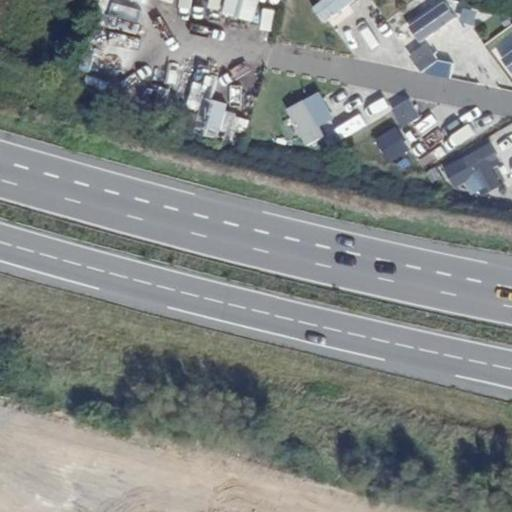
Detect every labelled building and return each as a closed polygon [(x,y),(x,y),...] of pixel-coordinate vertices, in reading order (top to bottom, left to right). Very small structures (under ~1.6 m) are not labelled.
[(320,0),(315,4),(328,21),(355,0),(320,0)] [(442,0),(432,0),(408,18),(424,39),(454,17),(464,30),(472,24),(456,3),(447,6),(442,0)] [(511,73),(511,33),(492,47),(511,74),(511,73)] [(425,46),(410,57),(422,74),(437,62),(425,46)] [(193,128),(234,145),(247,116),(207,98),(215,81),(199,74),(185,105),(200,112),(193,128)] [(374,117),(390,108),(382,95),(366,104),(374,117)] [(422,117),(410,99),(393,110),(403,127),(422,117)] [(314,130),(302,109),(285,119),(296,140),(314,130)] [(362,114),(332,123),(336,137),(366,128),(362,114)] [(457,131),(428,144),(434,158),(464,145),(457,131)] [(406,151),(395,132),(376,143),(388,162),(406,151)] [(403,145),(421,164),(432,154),(414,134),(403,145)] [(484,191),(503,184),(494,165),(502,159),(491,141),(445,166),(456,185),(466,180),(484,191)]
